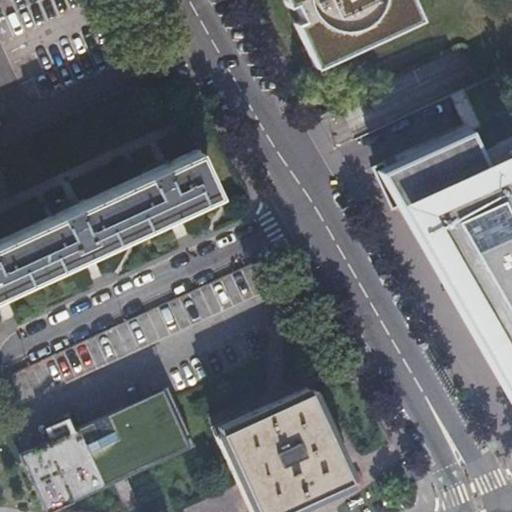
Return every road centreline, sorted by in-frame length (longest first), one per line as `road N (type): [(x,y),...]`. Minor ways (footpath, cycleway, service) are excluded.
road 1 (tertiary): [(479,511),(345,260),(187,0)]
road 2 (unknown): [(0,63),(126,4)]
